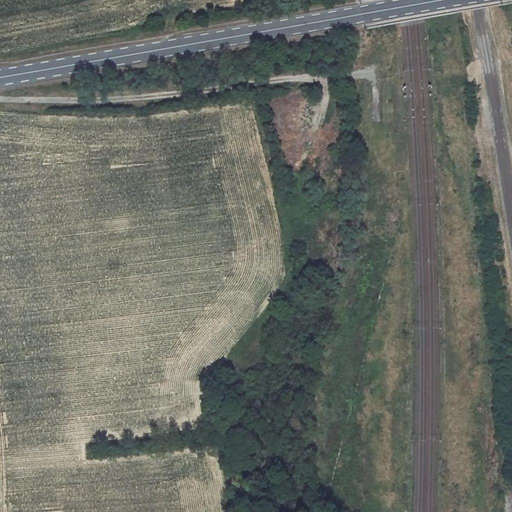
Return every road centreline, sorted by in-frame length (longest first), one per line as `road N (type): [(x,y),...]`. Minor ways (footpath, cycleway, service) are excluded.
road 1 (tertiary): [(0,78),(361,14)]
road 2 (track): [(0,99),(92,100),(325,76)]
